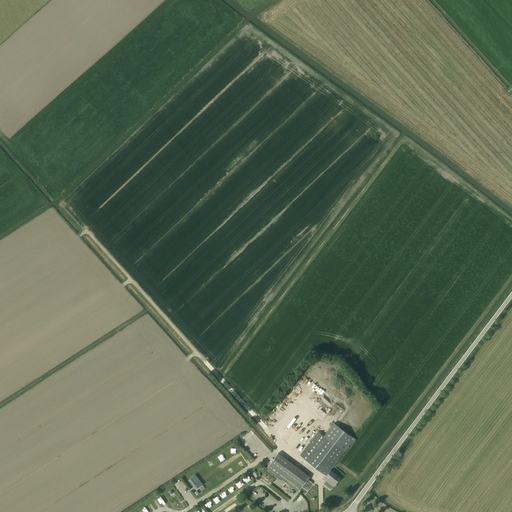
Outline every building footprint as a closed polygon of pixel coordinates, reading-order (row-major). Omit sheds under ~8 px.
[(319,432),(300,456),(326,476),(323,478),(326,481),(324,483),(331,489),(332,488),(333,486),(334,487),(340,478),(330,470),(354,439),(334,423),(324,436),(319,432)] [(278,453),(265,470),(276,478),(278,475),(298,491),(302,486),(308,479),(310,476),(278,453)] [(197,474),(188,480),(196,490),(204,484),(197,474)] [(244,481),(245,480),(247,483),(252,479),(248,474),(242,478),(244,481)] [(308,479),(302,486),(307,490),(313,482),(308,479)] [(239,489),(244,487),(241,480),(236,483),(239,489)]
